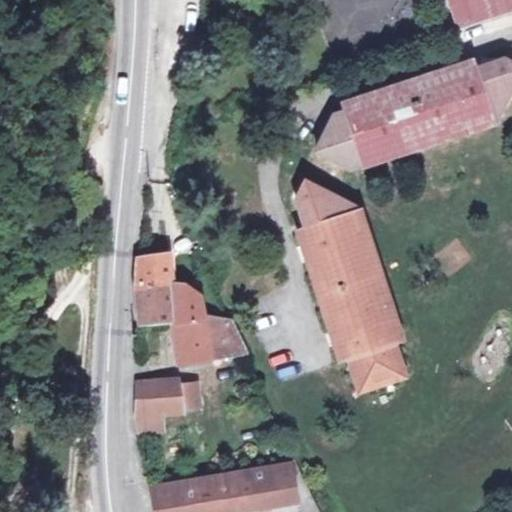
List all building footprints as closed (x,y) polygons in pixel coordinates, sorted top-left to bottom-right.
[(511,0),(451,0),(461,30),(511,13),(511,0)] [(473,65),(342,109),(344,116),(334,120),(317,152),(327,158),(338,155),(341,165),(359,159),(362,168),(493,124),(490,116),(498,113),(504,101),(502,90),(511,86),(511,84),(511,69),(504,64),(476,73),(473,65)] [(323,197),(305,190),(297,202),(306,230),(298,233),(341,364),(347,362),(354,383),(365,381),(369,390),(391,383),(388,373),(398,369),(392,347),(400,344),(357,214),(350,216),(347,209),(330,201),(324,204),(323,197)] [(172,257),(164,258),(166,287),(175,285),(172,257)] [(164,258),(140,261),(138,283),(139,328),(172,324),(168,288),(175,287),(175,285),(166,287),(164,258)] [(175,288),(175,287),(168,288),(172,324),(177,367),(211,361),(208,347),(223,344),(225,359),(245,355),(230,324),(206,319),(201,296),(191,285),(175,288)] [(181,382),(136,383),(134,417),(139,438),(164,433),(163,417),(185,414),(185,410),(200,408),(198,383),(181,385),(181,382)] [(288,466),(150,488),(154,511),(251,511),(293,506),(288,466)]
